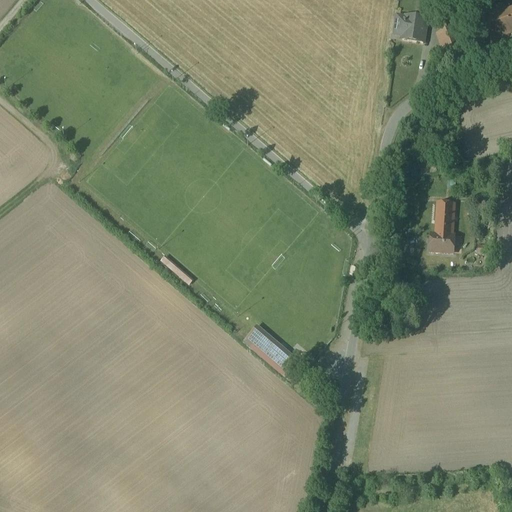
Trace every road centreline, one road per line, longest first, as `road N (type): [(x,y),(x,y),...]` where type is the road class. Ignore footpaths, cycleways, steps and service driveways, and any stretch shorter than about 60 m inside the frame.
road 1 (unclassified): [(89,0),(369,234)]
road 2 (unclassified): [(369,234),(324,511)]
road 3 (unclassified): [(369,234),(403,114),(511,68)]
